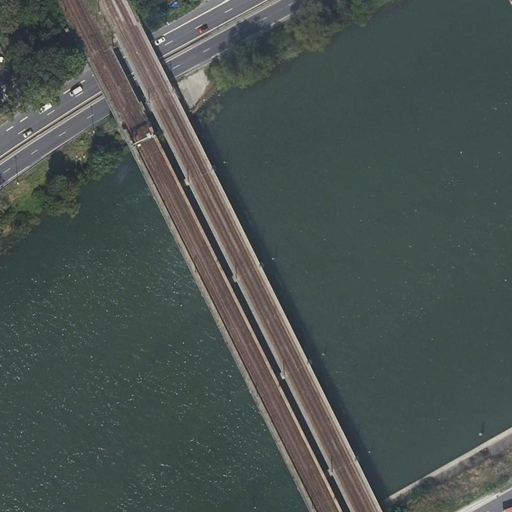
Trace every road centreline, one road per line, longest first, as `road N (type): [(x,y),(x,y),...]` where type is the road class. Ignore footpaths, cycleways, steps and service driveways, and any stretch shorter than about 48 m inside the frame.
road 1 (primary): [(0,175),(299,0)]
road 2 (primary): [(134,61),(0,147)]
road 3 (primary): [(248,0),(134,61)]
